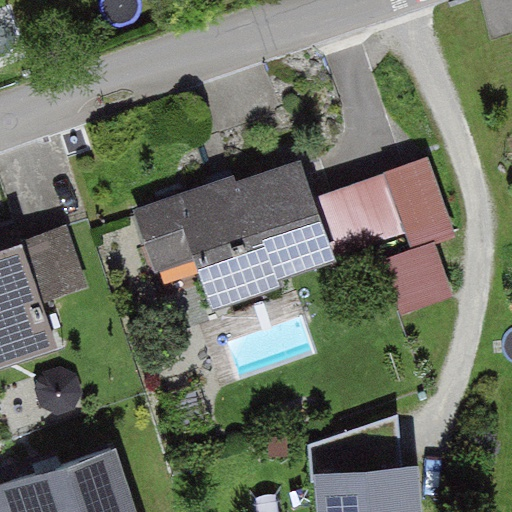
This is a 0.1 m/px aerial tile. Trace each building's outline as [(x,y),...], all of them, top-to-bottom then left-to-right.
[(306,147),(123,206),(145,275),(193,259),(212,318),(347,275),(342,262),(320,198),(306,147)] [(428,160),(320,198),(342,262),(451,224),(428,160)] [(68,228),(15,247),(36,305),(88,286),(68,228)] [(12,235),(0,238),(0,373),(52,356),(36,305),(15,247),(12,235)] [(310,326),(242,345),(249,371),(317,353),(310,326)] [(140,511),(115,436),(0,473),(0,511),(140,511)]
